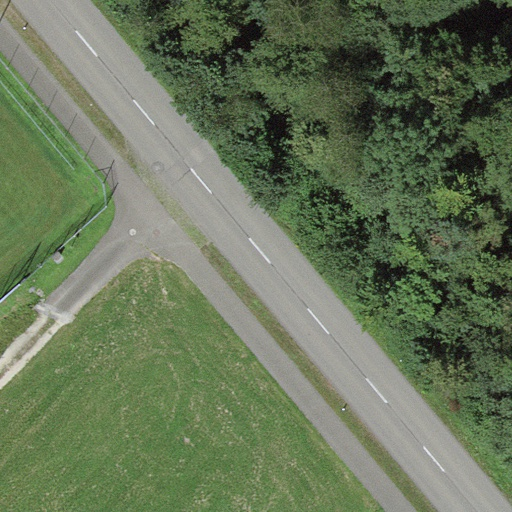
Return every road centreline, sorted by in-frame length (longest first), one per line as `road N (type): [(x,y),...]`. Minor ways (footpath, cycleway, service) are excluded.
road 1 (secondary): [(480,511),(54,0)]
road 2 (track): [(196,169),(0,374)]
